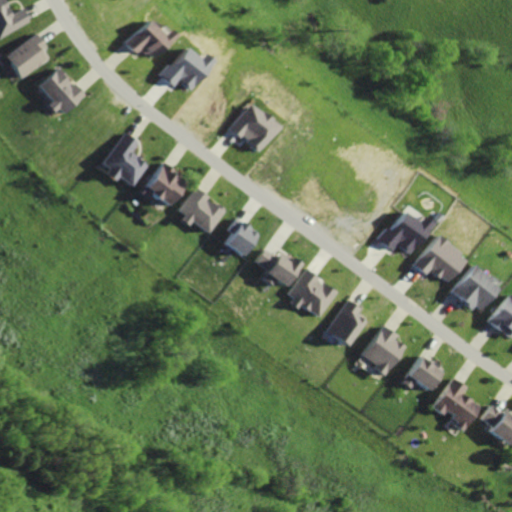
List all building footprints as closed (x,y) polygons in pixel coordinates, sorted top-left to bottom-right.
[(17,10),(24,22),(0,34),(0,6),(5,16),(17,10)] [(145,59),(166,39),(160,33),(155,38),(142,24),(119,46),(128,54),(134,48),(145,59)] [(0,58),(33,37),(39,46),(35,49),(42,59),(11,80),(0,63),(0,58)] [(164,87),(169,82),(179,91),(202,63),(192,55),(188,59),(176,49),(152,77),(164,87)] [(41,85),(57,70),(68,83),(72,80),(81,90),(56,114),(48,105),(55,99),(41,85)] [(253,152),(270,126),(239,106),(222,131),(253,152)] [(120,133),(99,161),(106,166),(103,169),(111,175),(114,171),(128,182),(142,163),(127,151),(133,143),(120,133)] [(180,187),(164,207),(153,198),(148,203),(142,198),(140,201),(133,195),(158,164),(168,172),(166,175),(180,187)] [(194,188),(179,208),(184,212),(180,217),(186,222),(189,217),(205,229),(221,208),(194,188)] [(372,242),(386,251),(389,247),(401,255),(422,224),(412,218),(409,222),(393,211),(372,242)] [(217,244),(236,258),(254,234),(235,220),(217,244)] [(405,267),(418,276),(421,272),(439,284),(455,258),(425,238),(405,267)] [(275,288),(292,265),(275,252),(271,258),(260,250),(250,263),(260,270),(257,275),(275,288)] [(490,292),(475,310),(469,305),(466,308),(446,292),(466,267),(482,280),(480,283),(490,292)] [(310,321),(331,293),(302,271),(281,299),(310,321)] [(507,340),(511,333),(511,302),(502,296),(482,323),(495,331),(497,328),(500,330),(497,333),(507,340)] [(359,319),(352,314),(355,309),(343,300),(319,334),(337,348),(359,319)] [(375,324),(356,349),(363,354),(360,359),(379,374),(402,344),(375,324)] [(436,370),(421,390),(410,382),(404,389),(395,382),(412,359),(422,366),(425,362),(436,370)] [(471,407),(454,431),(447,425),(450,422),(443,417),(445,414),(438,409),(435,414),(427,408),(448,380),(458,388),(454,394),(471,407)] [(501,446),(511,430),(511,420),(497,410),(494,414),(483,406),(474,419),(484,427),(481,431),(501,446)]
